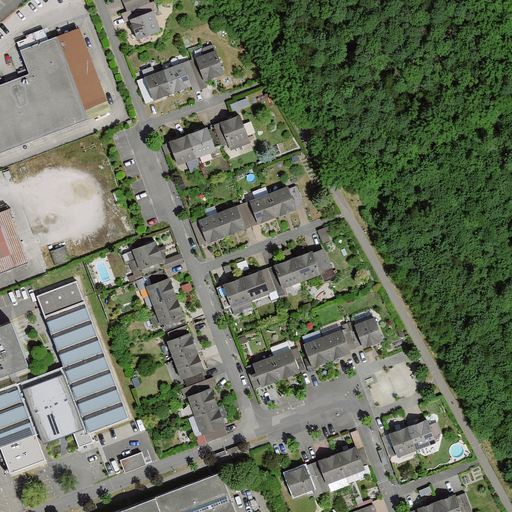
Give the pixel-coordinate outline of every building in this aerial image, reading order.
[(149,3),(148,0),(122,0),(127,11),(149,3)] [(125,21),(130,19),(153,11),(157,9),(154,1),(149,3),(127,11),(122,13),(125,21)] [(160,31),(153,11),(130,19),(137,39),(160,31)] [(0,151),(89,118),(58,37),(48,40),(46,34),(19,44),(30,75),(0,85),(0,151)] [(205,54),(190,60),(200,89),(206,87),(204,81),(215,77),(225,74),(214,45),(203,49),(205,54)] [(190,60),(162,70),(170,94),(178,92),(181,90),(193,86),(194,91),(200,89),(190,60)] [(153,67),(142,71),(145,77),(137,80),(146,103),(162,97),(170,94),(162,70),(155,73),(153,67)] [(233,117),(220,122),(228,144),(231,150),(251,143),(240,115),(233,117)] [(214,125),(215,127),(221,145),(222,146),(228,144),(220,122),(217,124),(214,125)] [(204,128),(188,134),(197,158),(217,151),(215,147),(209,130),(207,127),(204,128)] [(212,129),(209,130),(215,147),(221,145),(215,127),(212,129)] [(188,134),(169,141),(179,165),(197,158),(188,134)] [(288,186),(269,194),(278,216),(287,213),(296,209),(295,206),(288,189),(288,186)] [(296,186),(288,189),(295,206),(299,205),(303,203),(296,186)] [(278,216),(269,194),(250,201),(258,224),(268,220),(278,216)] [(250,201),(243,203),(251,226),(255,225),(258,224),(250,201)] [(243,203),(236,206),(245,229),(248,228),(251,226),(243,203)] [(236,206),(218,213),(227,236),(236,232),(245,229),(236,206)] [(0,212),(0,271),(28,261),(9,209),(0,212)] [(227,236),(218,213),(200,220),(200,221),(208,242),(208,243),(217,239),(227,236)] [(208,242),(200,221),(192,224),(200,245),(203,243),(208,242)] [(156,241),(132,250),(136,259),(129,262),(133,272),(140,269),(161,261),(163,260),(156,241)] [(56,259),(68,256),(65,245),(53,248),(56,259)] [(318,251),(312,253),(319,271),(331,267),(324,248),(318,251)] [(311,250),(294,257),(302,280),(320,273),(319,271),(312,253),(311,250)] [(302,280),(294,257),(283,261),(276,264),(276,266),(284,287),(302,280)] [(165,270),(161,261),(140,269),(143,278),(165,270)] [(284,287),(276,266),(272,268),(268,269),(276,290),(284,287)] [(261,269),(242,277),(250,300),(270,293),(261,269)] [(165,270),(143,278),(146,286),(167,278),(166,274),(165,270)] [(153,304),(176,295),(169,277),(167,278),(146,286),(153,304)] [(250,300),(242,277),(224,283),(225,285),(233,306),(235,313),(253,307),(250,300)] [(44,444),(74,433),(79,446),(92,441),(89,432),(128,418),(77,282),(38,296),(42,309),(64,366),(16,384),(16,383),(0,388),(0,448),(9,472),(45,459),(35,434),(39,433),(44,444)] [(233,306),(225,285),(220,287),(217,288),(225,309),(233,306)] [(164,322),(183,315),(176,295),(153,304),(160,323),(164,322)] [(183,315),(164,322),(166,330),(186,322),(183,315)] [(355,324),(354,325),(362,345),(363,348),(372,344),(374,344),(380,341),(383,340),(374,317),(355,324)] [(0,374),(26,365),(10,321),(0,324),(0,374)] [(352,321),(346,323),(356,347),(362,345),(354,325),(352,321)] [(341,325),(342,329),(351,350),(356,348),(356,347),(346,323),(341,325)] [(171,339),(189,333),(188,329),(186,325),(168,332),(171,339)] [(332,359),(323,336),(321,329),(303,336),(305,343),(304,343),(310,357),(314,367),(332,359)] [(342,329),(323,336),(332,359),(351,352),(351,350),(342,329)] [(174,358),(196,350),(190,332),(189,333),(171,339),(168,341),(174,358)] [(298,347),(290,350),(298,371),(305,368),(298,347)] [(290,349),(272,356),(281,378),(298,372),(298,371),(290,350),(290,349)] [(202,371),(204,370),(196,350),(174,358),(182,378),(184,377),(202,371)] [(281,378),(272,356),(254,362),(255,363),(263,384),(263,385),(281,378)] [(314,367),(310,357),(305,359),(310,372),(312,371),(315,370),(314,367)] [(263,384),(255,363),(246,367),(254,387),(263,384)] [(202,371),(184,377),(187,387),(205,380),(203,375),(202,371)] [(185,397),(188,395),(211,387),(216,385),(215,381),(213,377),(205,380),(187,387),(182,388),(185,397)] [(195,414),(218,405),(211,387),(188,395),(191,402),(184,408),(190,416),(195,414)] [(224,425),(225,425),(218,405),(195,414),(202,433),(204,433),(224,425)] [(427,419),(408,426),(417,449),(436,442),(427,419)] [(224,425),(204,433),(207,440),(227,433),(225,429),(224,425)] [(417,449),(408,426),(390,433),(395,447),(389,449),(392,455),(397,453),(398,456),(417,449)] [(356,446),(337,453),(346,475),(364,468),(364,466),(357,449),(356,446)] [(363,446),(357,449),(364,466),(370,464),(363,446)] [(141,452),(121,459),(125,471),(145,463),(141,452)] [(346,475),(337,453),(335,453),(319,459),(330,489),(330,491),(331,491),(349,485),(346,475)] [(319,459),(312,462),(323,491),(330,489),(319,459)] [(312,462),(305,464),(313,487),(316,494),(323,491),(312,462)] [(305,464),(286,471),(294,494),(313,487),(305,464)] [(220,472),(113,511),(235,511),(223,480),(220,472)] [(455,494),(437,500),(441,511),(467,511),(471,511),(465,493),(456,496),(455,494)] [(441,511),(437,500),(417,508),(418,511),(441,511)]
